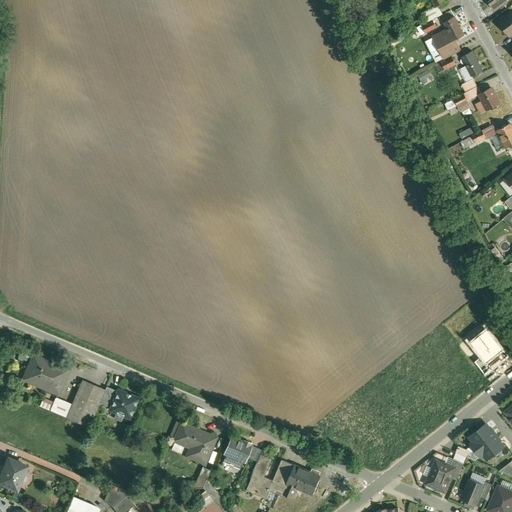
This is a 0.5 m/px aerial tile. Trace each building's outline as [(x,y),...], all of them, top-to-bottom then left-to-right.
[(508,0),(488,0),(496,11),(509,2),(508,0)] [(436,6),(422,13),(427,23),(443,14),(438,6),(436,7),(436,6)] [(511,14),(500,23),(510,37),(511,35),(511,14)] [(455,16),(444,22),(448,30),(433,38),(439,49),(457,40),(465,35),(455,16)] [(434,21),(423,27),(426,33),(437,27),(434,21)] [(457,40),(439,49),(444,59),(462,49),(457,40)] [(481,70),(471,50),(461,55),(471,75),(481,70)] [(453,56),(436,65),(440,73),(457,64),(453,56)] [(422,83),(433,80),(431,72),(420,75),(422,83)] [(474,78),(463,84),(467,92),(478,86),(474,78)] [(478,86),(467,92),(470,98),(481,92),(478,86)] [(500,102),(492,87),(479,93),(487,109),(500,102)] [(464,94),(454,99),(457,104),(467,99),(464,94)] [(467,99),(457,104),(461,111),(471,106),(467,99)] [(511,124),(511,123),(497,130),(507,148),(511,145),(511,124)] [(494,124),(482,130),(487,139),(499,133),(494,124)] [(461,137),(473,132),(470,126),(459,131),(461,137)] [(481,130),(471,136),(475,142),(485,137),(481,130)] [(486,327),(468,343),(480,356),(473,362),(484,376),(507,357),(503,352),(506,349),(486,327)] [(46,361),(33,356),(24,379),(58,393),(62,384),(60,383),(66,370),(54,365),(52,365),(51,365),(48,364),(47,363),(47,362),(46,361)] [(72,405),(67,417),(89,427),(100,403),(105,390),(83,380),(72,405)] [(118,391),(107,386),(105,390),(100,403),(111,408),(118,391)] [(139,398),(119,389),(111,408),(110,409),(117,412),(114,418),(121,421),(124,415),(130,418),(139,398)] [(39,405),(49,410),(52,401),(43,397),(39,405)] [(72,405),(56,398),(51,410),(67,417),(72,405)] [(216,437),(182,423),(174,440),(193,448),(189,457),(204,463),(205,463),(216,437)] [(476,449),(496,435),(487,423),(479,430),(482,434),(471,442),(476,449)] [(496,435),(476,449),(480,454),(484,451),(487,456),(503,445),(496,435)] [(239,440),(232,437),(225,453),(227,453),(223,461),(229,464),(230,463),(234,465),(234,466),(240,468),(243,460),(245,461),(247,457),(247,456),(251,445),(250,445),(251,443),(244,440),(243,442),(242,442),(242,443),(238,441),(239,440)] [(251,445),(247,456),(247,457),(253,459),(258,448),(251,445)] [(258,448),(253,459),(258,461),(262,454),(264,450),(258,448)] [(258,461),(246,489),(267,498),(270,490),(274,480),(265,477),(273,459),(262,454),(258,461)] [(27,465),(9,457),(6,465),(5,465),(4,465),(5,466),(3,472),(2,472),(1,473),(2,473),(2,474),(0,478),(0,481),(17,489),(20,481),(21,481),(23,482),(24,482),(25,482),(26,481),(27,480),(28,479),(28,477),(27,476),(27,475),(26,474),(24,473),(24,472),(27,465)] [(311,472),(282,459),(274,480),(270,490),(283,496),(285,494),(293,498),(297,488),(313,494),(321,476),(315,473),(317,470),(312,468),(311,472)] [(464,463),(454,459),(451,466),(455,468),(452,477),(457,479),(464,463)] [(445,463),(440,460),(439,461),(437,460),(427,483),(445,491),(452,477),(455,468),(451,466),(446,464),(445,463)] [(511,462),(510,460),(499,469),(511,474),(511,462)] [(204,463),(194,488),(203,487),(211,470),(203,467),(205,463),(204,463)] [(471,479),(463,498),(476,504),(480,496),(484,485),(471,479)] [(493,484),(486,481),(484,485),(480,496),(486,499),(493,484)] [(511,491),(498,485),(488,509),(493,511),(509,511),(511,507),(511,491)] [(126,495),(109,488),(104,500),(112,507),(126,495)] [(126,495),(112,507),(115,511),(123,511),(134,504),(126,495)] [(103,511),(72,499),(66,511),(103,511)] [(223,511),(215,501),(201,511),(223,511)]
